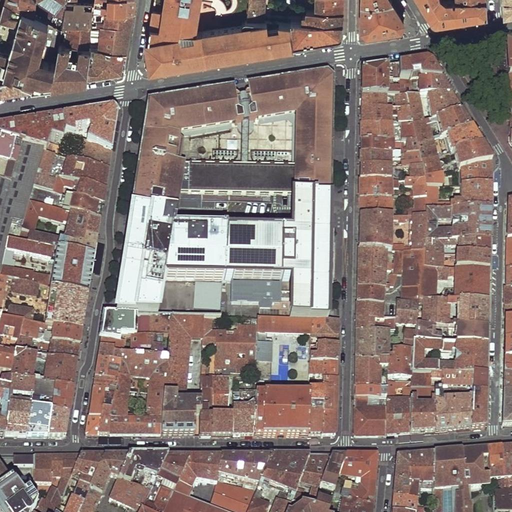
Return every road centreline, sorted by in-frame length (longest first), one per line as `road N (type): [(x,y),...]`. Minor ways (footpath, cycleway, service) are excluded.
road 1 (residential): [(345,449),(352,53)]
road 2 (residential): [(130,89),(74,450)]
road 3 (residential): [(74,450),(345,449)]
road 4 (residential): [(508,181),(500,200),(494,441)]
road 5 (tertiary): [(352,53),(130,89)]
road 6 (residential): [(433,40),(498,148),(508,181)]
road 7 (tertiary): [(130,89),(0,109)]
